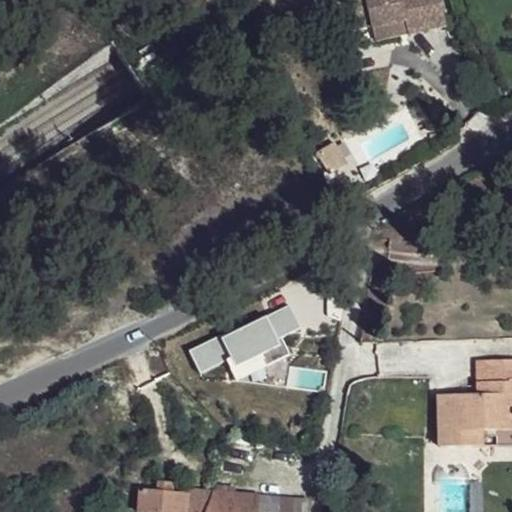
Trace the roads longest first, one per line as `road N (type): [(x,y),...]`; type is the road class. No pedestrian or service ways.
road 1 (tertiary): [(511,128),(0,400)]
road 2 (unknown): [(368,205),(342,358)]
